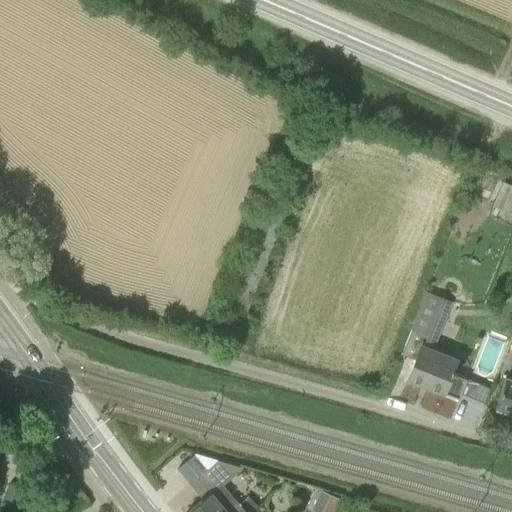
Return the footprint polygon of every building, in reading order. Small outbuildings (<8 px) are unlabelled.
[(243,318),(301,171),(280,162),(261,211),(259,210),(240,259),(243,260),(223,309),(243,318)] [(511,214),(511,187),(502,210),(511,214)] [(429,337),(444,299),(425,292),(400,355),(415,360),(407,379),(441,393),(455,360),(440,353),(439,354),(423,347),(427,336),(429,337)] [(511,361),(508,360),(503,376),(505,377),(494,408),(500,411),(502,414),(508,416),(511,414),(511,361)] [(174,469),(187,484),(204,470),(190,455),(174,469)] [(232,510),(239,505),(247,497),(240,488),(231,496),(220,484),(240,467),(216,459),(204,470),(187,484),(201,500),(187,511),(219,511),(221,510),(217,506),(224,500),(232,510)] [(334,511),(339,500),(321,492),(312,511),(334,511)] [(232,510),(224,500),(217,506),(221,510),(219,511),(244,511),(239,505),(232,510)]
